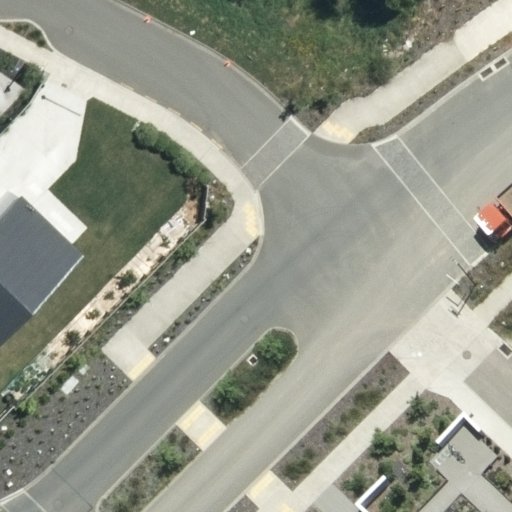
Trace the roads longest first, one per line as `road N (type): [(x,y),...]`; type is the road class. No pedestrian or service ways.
road 1 (residential): [(46,511),(352,217)]
road 2 (residential): [(54,0),(187,71),(352,217)]
road 3 (residential): [(413,276),(177,511)]
road 4 (residential): [(352,217),(511,92)]
road 5 (track): [(413,276),(511,415)]
road 6 (residential): [(511,188),(413,276)]
